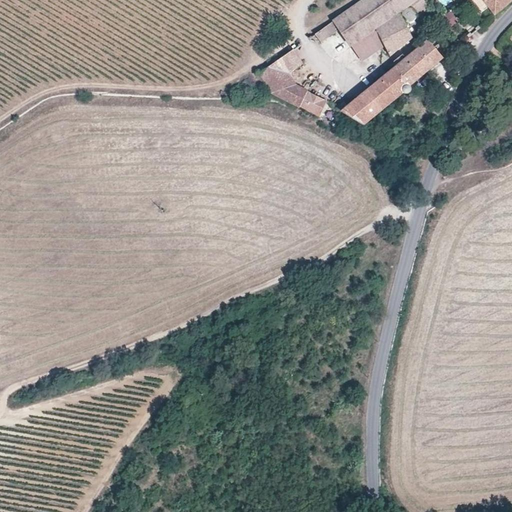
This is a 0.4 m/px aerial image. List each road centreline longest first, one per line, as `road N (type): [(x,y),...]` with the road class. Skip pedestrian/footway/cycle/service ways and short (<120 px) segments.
road 1 (track): [(511,161),(429,189),(329,255),(145,344),(26,385),(3,397),(1,419)]
road 2 (tertiary): [(374,511),(373,409),(416,232),(451,129),(490,44),(511,22)]
